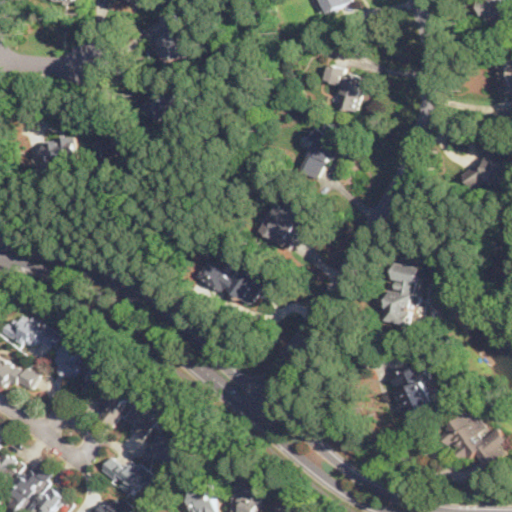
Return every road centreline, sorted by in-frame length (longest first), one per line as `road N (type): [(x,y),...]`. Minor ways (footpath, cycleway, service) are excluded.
road 1 (residential): [(469,511),(392,495),(327,454),(126,288),(0,235)]
road 2 (residential): [(0,257),(117,303),(318,468),(396,511)]
road 3 (residential): [(254,413),(408,164),(431,96),(431,55),(415,0)]
road 4 (residential): [(0,401),(80,460),(97,436),(61,410),(44,433)]
